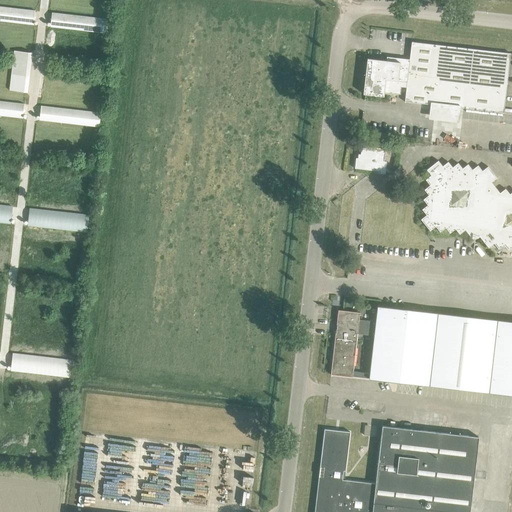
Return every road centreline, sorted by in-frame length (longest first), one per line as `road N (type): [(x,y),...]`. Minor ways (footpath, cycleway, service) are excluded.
road 1 (unclassified): [(354,11),(340,33),(298,388)]
road 2 (unclassified): [(298,388),(504,412),(493,511)]
road 3 (unknown): [(361,191),(356,248),(366,257),(511,269)]
road 4 (unknown): [(310,284),(511,308)]
road 5 (unclassified): [(511,23),(354,11)]
road 6 (unknown): [(361,191),(442,154),(498,152)]
road 7 (unclassified): [(298,388),(283,511)]
